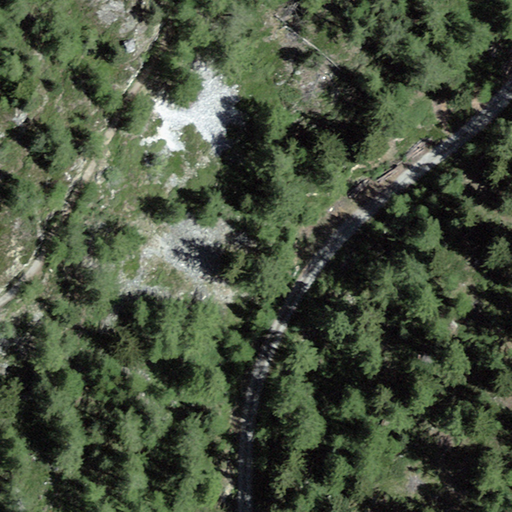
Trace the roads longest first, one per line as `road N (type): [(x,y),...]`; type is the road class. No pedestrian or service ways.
road 1 (track): [(239,511),(254,352),(326,240),(498,105),(511,85)]
road 2 (track): [(186,0),(170,51),(52,255),(0,305)]
